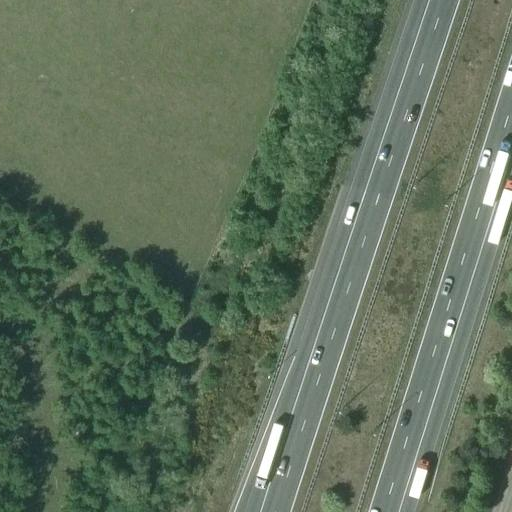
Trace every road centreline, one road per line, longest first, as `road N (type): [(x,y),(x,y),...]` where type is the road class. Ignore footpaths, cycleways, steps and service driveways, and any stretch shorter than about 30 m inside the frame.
road 1 (motorway): [(437,0),(269,511)]
road 2 (motorway): [(391,511),(511,124)]
